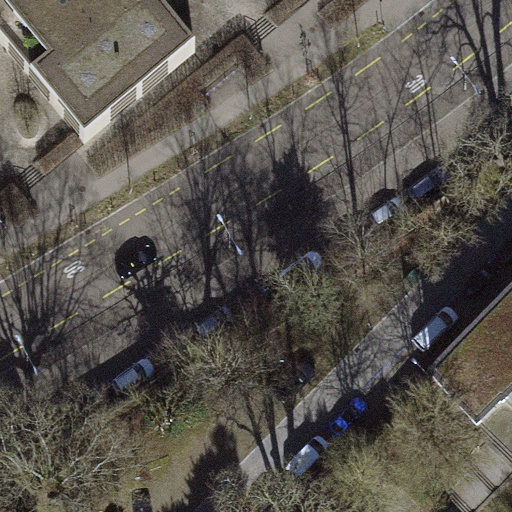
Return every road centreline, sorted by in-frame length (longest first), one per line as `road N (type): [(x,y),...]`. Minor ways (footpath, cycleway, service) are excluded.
road 1 (tertiary): [(0,333),(385,87),(494,0)]
road 2 (residential): [(232,511),(511,226)]
